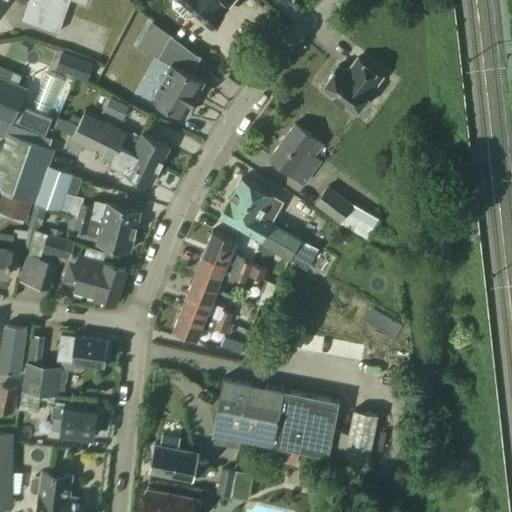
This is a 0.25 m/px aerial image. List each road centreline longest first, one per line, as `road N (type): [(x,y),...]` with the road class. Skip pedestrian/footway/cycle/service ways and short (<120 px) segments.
road 1 (residential): [(339,0),(280,58),(206,158),(137,326)]
road 2 (residential): [(118,511),(137,326)]
road 3 (residential): [(137,326),(0,306)]
